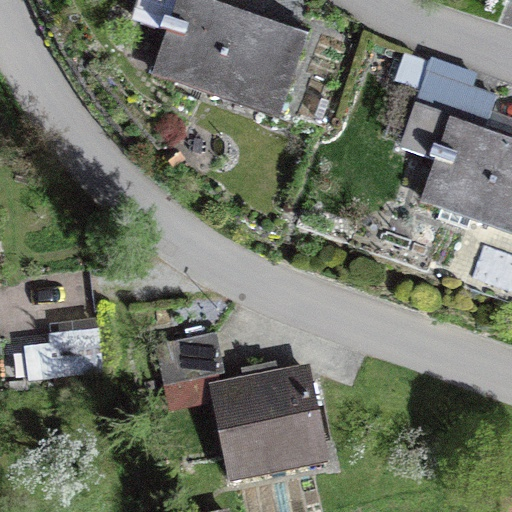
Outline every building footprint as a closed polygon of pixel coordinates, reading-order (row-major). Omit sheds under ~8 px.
[(277,119),(306,38),(207,3),(207,0),(143,0),(137,18),(169,29),(153,75),(277,119)] [(511,235),(511,140),(472,126),(486,89),(425,67),(407,116),(448,131),(422,203),(511,235)] [(205,338),(163,348),(171,383),(213,374),(205,338)] [(299,378),(206,396),(224,492),(317,474),(299,378)] [(511,511),(511,468),(503,467),(499,511),(511,511)]
